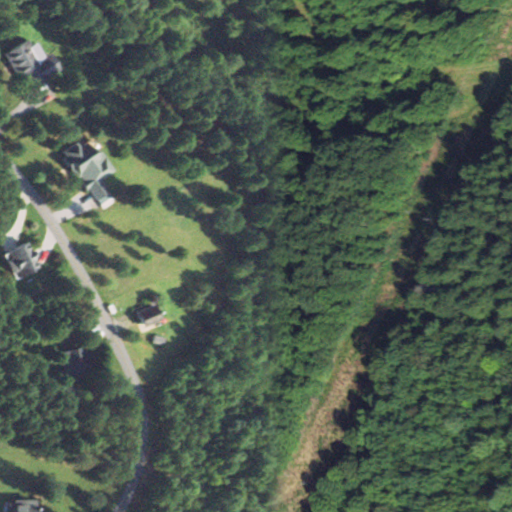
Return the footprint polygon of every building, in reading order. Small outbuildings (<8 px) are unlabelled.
[(44,53),(38,56),(26,36),(0,50),(22,89),(55,71),(44,53)] [(53,160),(94,200),(103,190),(95,182),(108,169),(76,137),(53,160)] [(0,255),(14,280),(37,267),(22,241),(0,254),(0,255)] [(140,334),(160,322),(148,302),(129,314),(140,334)] [(63,378),(91,372),(85,345),(58,351),(63,378)] [(4,511),(28,511),(28,501),(4,502),(4,511)]
